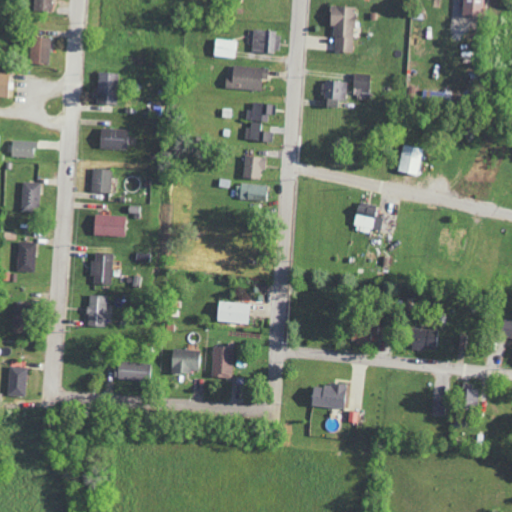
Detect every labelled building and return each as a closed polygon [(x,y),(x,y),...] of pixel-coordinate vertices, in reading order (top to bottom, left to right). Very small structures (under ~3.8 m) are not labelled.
[(52,0),(33,0),(33,10),(52,11),(52,0)] [(461,0),(460,15),(482,16),(482,0),(461,0)] [(353,6),(331,6),(331,52),(353,52),(353,6)] [(252,51),(279,52),(280,31),(252,30),(252,51)] [(29,63),(49,64),(50,37),(30,37),(29,63)] [(212,55),(234,58),(237,41),(215,38),(212,55)] [(266,79),(267,67),(231,66),(231,76),(224,76),(223,88),(260,89),(260,79),(266,79)] [(7,72),(0,71),(0,96),(11,98),(12,81),(7,80),(7,72)] [(115,104),(116,72),(97,72),(96,104),(115,104)] [(369,92),(370,74),(353,73),(352,91),(369,92)] [(335,107),(335,100),(345,100),(346,80),(324,80),(323,106),(335,107)] [(267,122),(268,114),(274,115),(275,104),(252,102),(250,120),(267,122)] [(272,141),(272,131),(260,131),(260,122),(247,121),(246,140),(272,141)] [(126,129),(98,128),(97,148),(125,149),(126,129)] [(36,141),(11,140),(10,156),(36,157),(36,141)] [(397,172),(419,174),(422,147),(400,145),(397,172)] [(260,179),(260,169),(264,170),(265,157),(244,156),(243,178),(260,179)] [(91,191),(110,192),(111,169),(91,168),(91,191)] [(39,182),(21,182),(21,212),(38,212),(39,182)] [(265,201),(266,185),(237,183),(236,199),(265,201)] [(379,233),(382,218),(373,216),(375,205),(357,201),(352,227),(379,233)] [(124,236),(124,215),(92,214),(92,235),(124,236)] [(35,242),(18,242),(17,271),(34,271),(35,242)] [(91,285),(111,285),(111,253),(92,253),(91,285)] [(104,327),(106,295),(88,295),(86,326),(104,327)] [(248,303),(216,302),(215,322),(247,323),(248,303)] [(499,335),(511,337),(511,320),(503,318),(499,335)] [(377,342),(377,326),(350,324),(350,341),(377,342)] [(438,348),(439,330),(410,328),(409,347),(438,348)] [(231,378),(232,347),(212,347),(211,377),(231,378)] [(170,372),(199,373),(200,349),(171,349),(170,372)] [(149,363),(115,361),(114,379),(148,380),(149,363)] [(8,395),(25,396),(26,366),(9,365),(8,395)] [(310,384),(310,406),(344,407),(344,385),(310,384)] [(479,386),(461,385),(460,407),(478,407),(479,386)] [(443,415),(444,398),(433,398),(433,415),(443,415)]
